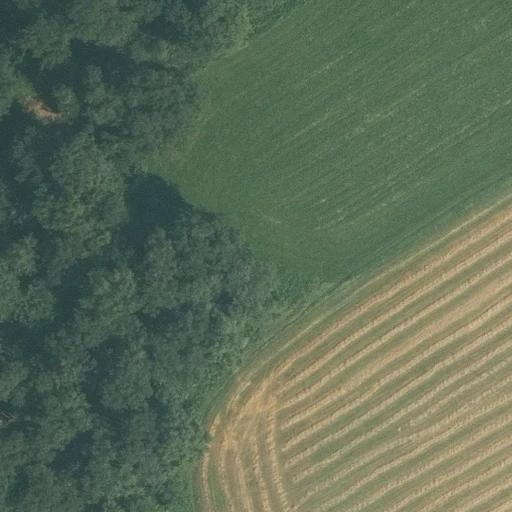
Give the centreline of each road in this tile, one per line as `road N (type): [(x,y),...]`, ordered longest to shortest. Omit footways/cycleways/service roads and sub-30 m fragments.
road 1 (track): [(178,475),(182,445),(231,362),(322,290)]
road 2 (track): [(511,175),(322,290)]
